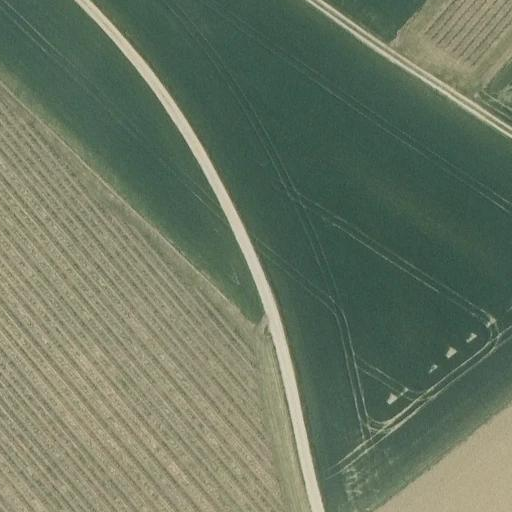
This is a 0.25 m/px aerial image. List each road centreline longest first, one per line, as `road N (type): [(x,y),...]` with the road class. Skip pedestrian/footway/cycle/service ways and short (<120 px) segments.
road 1 (track): [(73,0),(156,96),(244,250),(266,306),(314,511)]
road 2 (track): [(298,0),(511,139)]
